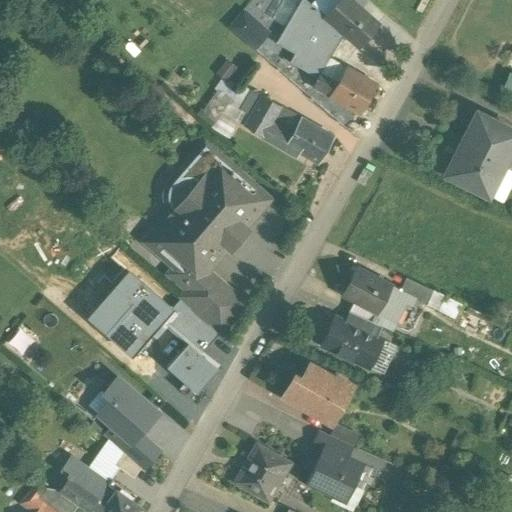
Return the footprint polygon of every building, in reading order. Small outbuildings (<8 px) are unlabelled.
[(339,0),(317,0),(311,7),(326,20),(341,1),(339,0)] [(360,11),(347,0),(342,0),(341,1),(326,20),(345,36),(358,48),(377,25),(360,11)] [(367,3),(364,0),(339,0),(341,1),(342,0),(347,0),(360,11),(367,3)] [(326,20),(311,7),(303,1),(276,45),(293,56),(289,65),(317,81),(320,76),(329,60),(330,60),(345,36),(326,20)] [(227,28),(254,51),(272,30),(246,7),(227,28)] [(330,60),(329,60),(320,76),(338,85),(347,70),(330,60)] [(349,71),(347,70),(338,85),(320,76),(317,81),(313,88),(331,98),(330,98),(360,116),(377,87),(349,71)] [(500,89),(511,93),(511,73),(506,71),(500,89)] [(262,98),(252,93),(241,112),(251,117),(262,98)] [(281,108),(262,98),(251,117),(252,118),(245,129),(262,139),(263,139),(270,128),(280,110),(281,108)] [(333,140),(280,110),(270,128),(263,139),(262,139),(297,159),(300,154),(319,165),(333,140)] [(511,131),(478,114),(447,176),(489,197),(504,167),(509,170),(511,168),(511,131)] [(266,202),(206,150),(174,187),(171,193),(170,201),(172,208),(177,215),(185,222),(184,223),(185,223),(167,244),(186,259),(170,277),(188,293),(190,294),(205,276),(204,275),(219,257),(215,253),(224,242),(223,238),(224,234),(225,230),(229,228),(233,227),(237,227),(246,216),(251,220),(266,202)] [(129,268),(87,316),(133,356),(175,308),(129,268)] [(390,286),(359,269),(345,296),(354,301),(376,313),(390,286)] [(205,276),(190,294),(188,293),(181,302),(207,325),(231,298),(205,276)] [(434,292),(407,279),(401,291),(400,294),(409,298),(415,301),(427,306),(434,292)] [(401,291),(390,286),(376,313),(371,323),(383,329),(391,332),(406,304),(409,298),(400,294),(401,291)] [(231,298),(207,325),(220,337),(244,310),(231,298)] [(415,301),(409,298),(406,304),(412,307),(415,301)] [(376,313),(354,301),(349,313),(371,323),(376,313)] [(201,358),(220,337),(181,302),(172,312),(177,317),(166,330),(186,348),(200,360),(201,358)] [(371,323),(349,313),(344,323),(378,339),(383,329),(371,323)] [(344,323),(334,319),(321,346),(371,369),(384,342),(378,339),(344,323)] [(167,370),(197,396),(218,372),(201,358),(200,360),(186,348),(167,370)] [(339,384),(311,366),(301,382),(295,378),(286,393),(327,418),(336,403),(330,399),(339,384)] [(139,437),(158,415),(118,381),(105,396),(112,403),(99,417),(113,430),(131,445),(139,437)] [(142,470),(143,471),(159,454),(139,437),(131,445),(113,430),(106,439),(123,454),(142,470)] [(354,448),(321,432),(315,445),(325,450),(326,449),(348,460),(349,459),(354,448)] [(288,461),(258,444),(248,461),(253,464),(240,486),(270,503),(290,469),(285,466),(288,461)] [(348,460),(326,449),(325,450),(310,483),(346,501),(356,481),(361,479),(364,473),(362,469),(363,466),(349,459),(348,460)] [(142,470),(123,454),(115,467),(135,481),(142,470)] [(107,485),(71,459),(62,472),(68,476),(66,478),(69,480),(60,492),(60,493),(65,496),(78,506),(86,511),(101,511),(116,491),(131,502),(135,496),(111,479),(107,485)] [(54,511),(38,500),(46,491),(38,485),(22,506),(30,511),(54,511)] [(60,492),(47,490),(47,491),(46,491),(38,500),(54,511),(65,496),(60,493),(60,492)] [(131,502),(116,491),(101,511),(140,511),(142,510),(131,502)] [(65,496),(54,511),(73,511),(78,506),(65,496)]
